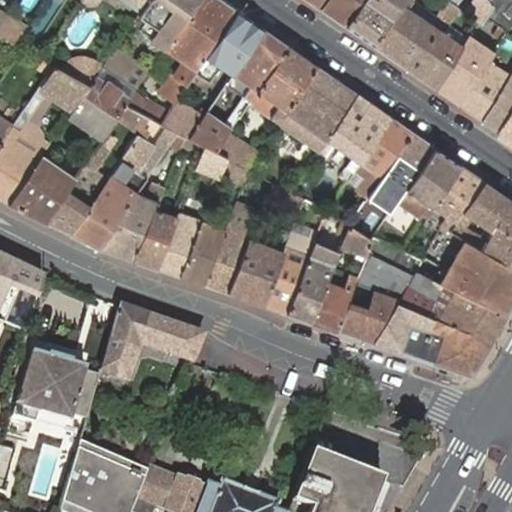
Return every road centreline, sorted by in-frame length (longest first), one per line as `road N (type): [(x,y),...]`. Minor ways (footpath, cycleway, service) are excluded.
road 1 (tertiary): [(480,425),(133,288),(0,224)]
road 2 (residential): [(266,0),(511,170)]
